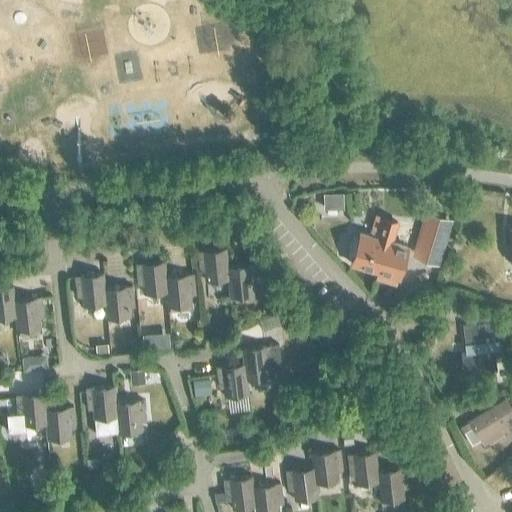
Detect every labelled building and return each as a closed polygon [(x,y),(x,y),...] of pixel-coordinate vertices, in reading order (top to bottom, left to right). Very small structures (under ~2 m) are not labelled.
[(442,188),(439,201),(452,205),(456,192),(442,188)] [(412,256),(439,264),(453,219),(425,212),(424,215),(412,256)] [(350,240),(347,250),(347,257),(351,258),(349,264),(397,277),(405,247),(389,242),(394,222),(381,219),(376,238),(358,233),(357,237),(353,236),(350,240)] [(205,281),(227,278),(227,267),(225,248),(197,250),(199,272),(204,271),(205,281)] [(143,294),(165,292),(165,275),(163,260),(135,263),(137,284),(142,284),(143,294)] [(227,267),(227,278),(229,297),(252,294),(251,284),(255,284),(253,264),(227,267)] [(81,305),(103,303),(103,287),(101,273),(73,275),(75,296),(80,296),(81,305)] [(192,273),(165,275),(165,292),(167,311),(192,309),(191,295),(194,294),(192,273)] [(0,317),(14,316),(13,300),(11,285),(0,286),(0,317)] [(103,287),(103,303),(105,318),(129,316),(128,306),(132,306),(130,285),(103,287)] [(13,300),(14,316),(17,334),(39,332),(37,317),(42,316),(40,296),(13,300)] [(266,300),(271,310),(278,306),(274,296),(266,300)] [(430,296),(418,303),(424,314),(436,307),(430,296)] [(309,299),(298,306),(305,318),(316,311),(309,299)] [(259,320),(263,330),(279,323),(275,313),(259,320)] [(473,322),(462,324),(465,352),(462,353),(464,370),(493,367),(491,354),(499,353),(498,343),(495,315),(473,317),(473,322)] [(215,331),(207,334),(210,341),(217,338),(215,331)] [(134,339),(127,342),(132,351),(139,347),(134,339)] [(240,348),(242,363),(245,379),(267,377),(282,375),(279,343),(268,345),(240,348)] [(107,344),(97,345),(97,352),(108,351),(107,344)] [(46,354),(22,357),(24,370),(47,367),(46,354)] [(245,379),(242,363),(215,366),(217,386),(222,386),(223,397),(247,395),(245,379)] [(143,369),(130,370),(131,381),(144,380),(143,369)] [(197,378),(199,394),(211,392),(209,376),(197,378)] [(112,386),(85,388),(85,393),(87,409),(91,408),(92,419),(94,419),(95,434),(116,432),(113,403),(112,393),(112,386)] [(15,412),(6,413),(7,432),(25,430),(25,425),(44,424),(42,408),(41,393),(14,395),(15,412)] [(469,420),(459,426),(471,445),(481,439),(500,427),(504,435),(511,430),(511,405),(510,406),(505,398),(469,420)] [(140,400),(113,403),(116,432),(116,434),(138,432),(137,420),(142,420),(140,400)] [(43,408),(44,424),(45,440),(68,438),(67,427),(72,427),(70,406),(43,408)] [(342,430),(343,443),(353,442),(351,429),(342,430)] [(311,452),(313,466),(315,482),(316,482),(337,480),(336,469),(341,469),(339,449),(311,452)] [(356,484),(378,481),(379,481),(377,470),(375,450),(347,454),(349,473),(354,473),(356,484)] [(97,458),(87,459),(87,468),(98,467),(97,458)] [(313,466),(311,466),(286,470),(288,489),(293,489),(294,499),(317,497),(315,482),(313,466)] [(379,481),(378,481),(380,500),(403,497),(402,487),(407,487),(405,466),(377,470),(379,481)] [(232,508),(254,506),(255,506),(252,486),(251,475),(223,479),(226,499),(231,498),(232,508)] [(255,506),(254,506),(254,511),(278,511),(277,503),(282,502),(279,482),(252,486),(255,506)] [(224,491),(214,492),(215,501),(225,500),(224,491)]
